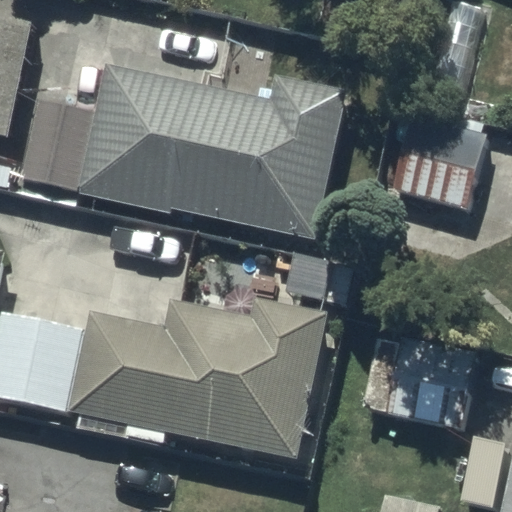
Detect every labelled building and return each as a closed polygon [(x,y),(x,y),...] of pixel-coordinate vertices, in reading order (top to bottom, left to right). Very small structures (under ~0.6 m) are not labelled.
[(45,49),(0,38),(0,156),(19,161),(45,49)] [(107,122),(87,213),(327,262),(358,110),(285,95),(280,120),(115,86),(107,122)] [(87,213),(107,122),(44,110),(25,200),(87,213)] [(498,147),(419,125),(397,204),(475,226),(498,147)] [(0,331),(1,331),(16,276),(0,271),(0,331)] [(94,341),(76,431),(133,444),(132,452),(172,461),(175,452),(306,481),(339,328),(266,312),(260,336),(179,318),(173,345),(164,343),(168,326),(101,311),(94,341)] [(0,414),(76,431),(94,341),(10,322),(0,365),(0,414)] [(379,383),(369,423),(468,446),(477,406),(379,383)]
